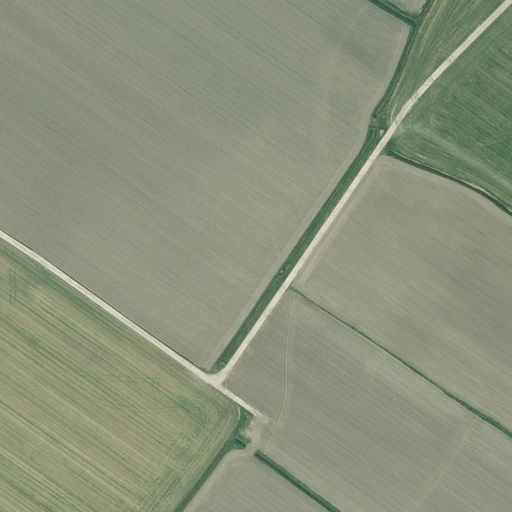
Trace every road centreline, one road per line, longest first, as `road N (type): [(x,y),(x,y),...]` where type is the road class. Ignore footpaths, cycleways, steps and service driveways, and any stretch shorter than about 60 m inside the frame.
road 1 (track): [(214,384),(408,103),(511,1)]
road 2 (track): [(0,234),(268,422)]
